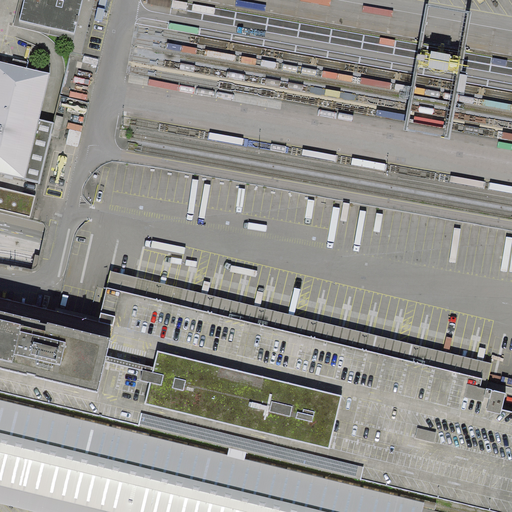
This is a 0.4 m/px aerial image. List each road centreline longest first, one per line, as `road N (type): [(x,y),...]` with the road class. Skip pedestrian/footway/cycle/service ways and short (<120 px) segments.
road 1 (unknown): [(137,0),(511,74),(511,25),(389,0)]
road 2 (primary): [(511,357),(1,234)]
road 3 (unknown): [(102,88),(511,171)]
road 4 (unknown): [(108,216),(119,197),(322,232)]
